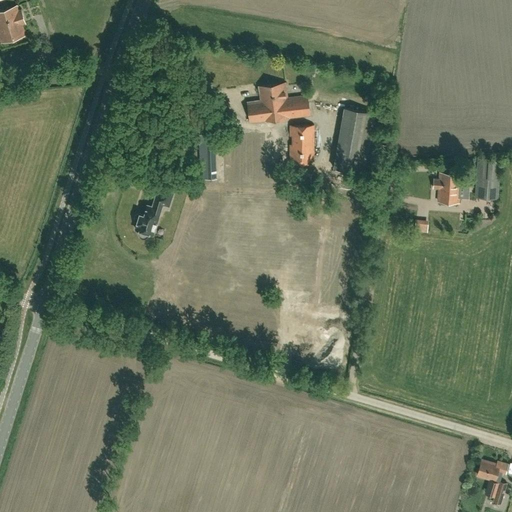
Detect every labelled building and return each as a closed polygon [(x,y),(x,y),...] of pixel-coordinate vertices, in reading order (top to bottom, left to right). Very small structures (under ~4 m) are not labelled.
[(0,37),(2,42),(25,35),(21,21),(25,20),(21,10),(19,11),(17,5),(0,10),(0,37)] [(250,122),(310,114),(307,95),(288,97),(286,83),(259,86),(260,100),(248,102),(250,122)] [(366,175),(379,116),(343,108),(330,167),(366,175)] [(290,161),(314,161),(314,143),(311,143),(311,135),(314,135),(314,124),(290,124),(290,136),(293,136),(293,144),(290,144),(290,161)] [(231,140),(223,143),(224,266),(244,266),(243,259),(250,259),(253,261),(261,259),(259,255),(267,255),(270,263),(283,241),(285,241),(285,220),(279,216),(288,213),(288,202),(284,207),(283,208),(285,213),(275,216),(272,215),(272,197),(287,196),(288,195),(288,192),(275,192),(277,188),(277,166),(267,166),(267,133),(235,133),(231,140)] [(501,159),(479,157),(476,197),(497,198),(501,159)] [(459,202),(460,189),(461,173),(440,172),(440,179),(434,178),(434,187),(439,188),(438,201),(459,202)] [(140,230),(139,232),(139,233),(139,234),(139,235),(140,236),(140,237),(141,237),(141,238),(142,238),(143,238),(144,238),(145,238),(146,238),(147,237),(148,237),(148,236),(149,235),(149,233),(153,234),(161,209),(160,209),(162,203),(169,205),(173,191),(159,186),(154,201),(155,201),(153,207),(149,205),(147,206),(144,215),(139,214),(138,214),(137,214),(136,214),(136,215),(135,215),(135,216),(134,216),(134,217),(134,218),(134,219),(134,220),(135,220),(135,221),(136,221),(136,222),(137,222),(135,228),(140,230)] [(315,234),(315,212),(296,212),(296,234),(315,234)] [(430,232),(430,223),(418,223),(418,232),(430,232)] [(337,263),(351,265),(357,233),(334,229),(330,253),(338,255),(337,263)] [(496,489),(494,495),(492,501),(501,504),(507,482),(499,480),(502,472),(506,473),(508,464),(497,461),(496,463),(482,459),(477,474),(489,478),(487,487),(496,489)]
